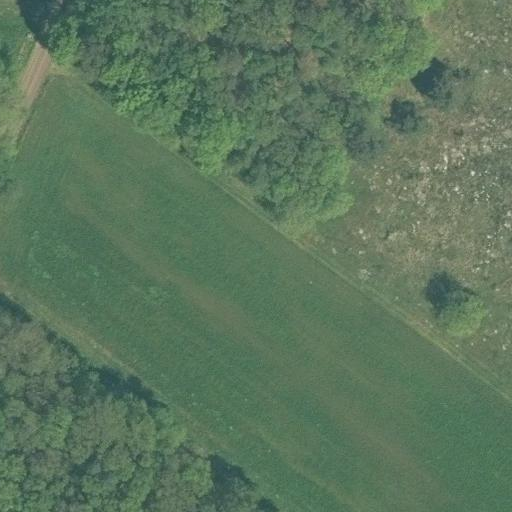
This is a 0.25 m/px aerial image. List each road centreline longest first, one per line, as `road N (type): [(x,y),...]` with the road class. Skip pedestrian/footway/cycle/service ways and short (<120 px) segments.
road 1 (track): [(42,25),(511,386)]
road 2 (track): [(0,144),(67,0)]
